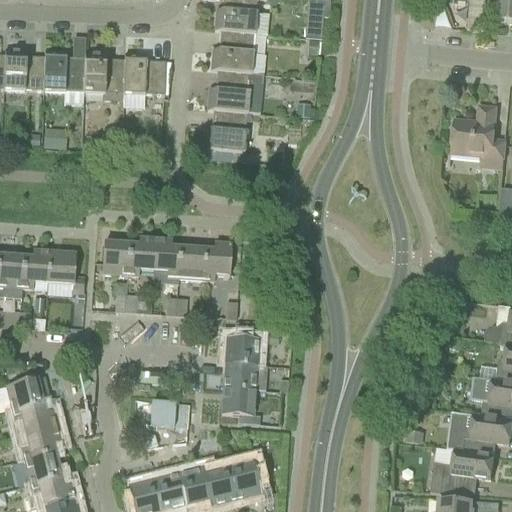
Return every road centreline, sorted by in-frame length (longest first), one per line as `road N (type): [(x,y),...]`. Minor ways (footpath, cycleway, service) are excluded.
road 1 (tertiary): [(341,395),(401,262),(383,180),(372,51)]
road 2 (tertiary): [(372,51),(315,221),(341,395)]
road 3 (residential): [(172,11),(156,19),(0,12)]
road 4 (residential): [(109,511),(99,475),(113,446),(92,355)]
road 5 (residential): [(172,11),(179,30),(169,158)]
road 6 (residential): [(511,64),(372,51)]
